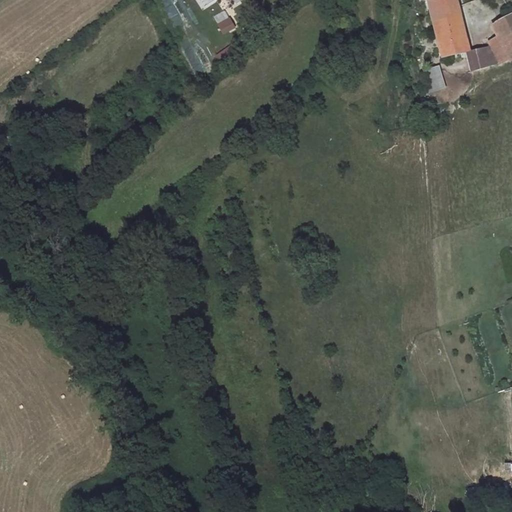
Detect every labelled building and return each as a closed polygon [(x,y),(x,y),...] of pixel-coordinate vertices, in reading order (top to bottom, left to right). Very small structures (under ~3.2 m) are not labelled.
[(469,59),(454,0),(426,0),(444,66),(469,59)] [(221,35),(234,28),(228,17),(215,24),(221,35)] [(511,23),(492,35),(501,50),(511,69),(511,68),(511,23)] [(501,50),(490,53),(496,73),(511,69),(501,50)] [(474,80),(496,73),(490,53),(469,59),(474,80)] [(432,101),(449,96),(441,76),(426,80),(432,101)]
